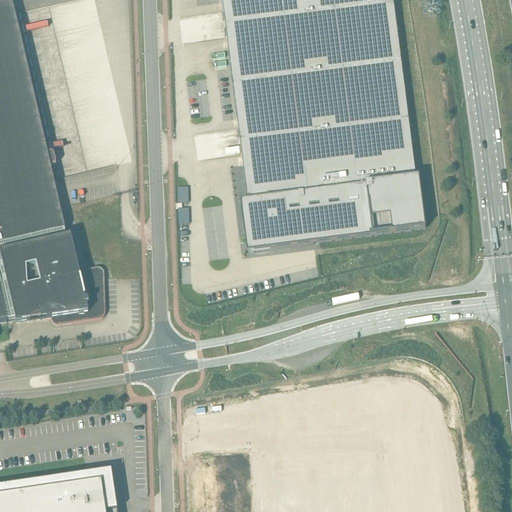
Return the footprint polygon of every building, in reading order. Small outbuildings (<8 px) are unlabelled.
[(97,270),(96,270),(78,274),(70,239),(67,240),(50,169),(54,168),(55,168),(55,167),(56,166),(56,165),(54,157),(54,156),(53,156),(53,155),(52,155),(51,155),(47,156),(11,0),(0,0),(0,324),(7,324),(7,322),(13,321),(15,321),(16,325),(51,320),(51,322),(51,323),(52,323),(52,324),(53,325),(54,326),(55,326),(55,327),(56,327),(57,327),(58,327),(59,327),(100,321),(101,321),(101,320),(102,320),(103,319),(104,319),(104,318),(105,317),(105,316),(105,315),(105,314),(104,276),(104,275),(104,274),(103,274),(103,273),(103,272),(102,272),(102,271),(101,271),(101,270),(100,270),(99,270),(98,270),(97,270)] [(221,0),(235,110),(247,202),(239,202),(243,230),(246,254),(270,251),(314,246),(425,231),(418,180),(416,180),(407,110),(392,0),(221,0)] [(190,188),(179,188),(179,204),(190,204),(190,188)] [(404,392),(234,420),(236,511),(438,511),(435,421),(404,392)] [(0,511),(116,511),(113,487),(111,474),(91,477),(91,476),(6,489),(0,489),(0,511)]
